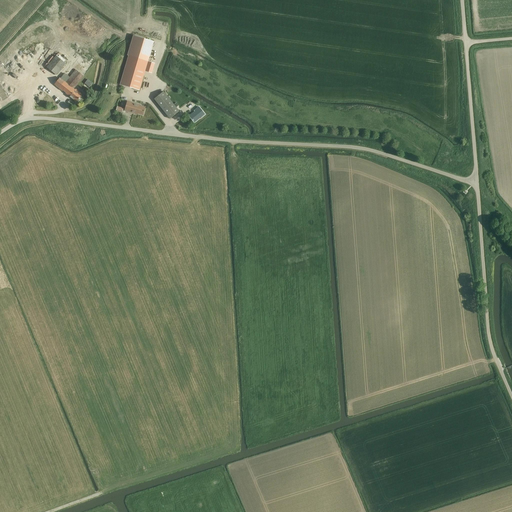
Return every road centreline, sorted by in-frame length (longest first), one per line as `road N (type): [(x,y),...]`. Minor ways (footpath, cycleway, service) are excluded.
road 1 (unclassified): [(0,130),(44,115),(169,134),(343,146),(476,183)]
road 2 (unclassified): [(511,388),(490,335),(476,183)]
road 3 (unclassified): [(476,183),(465,42)]
